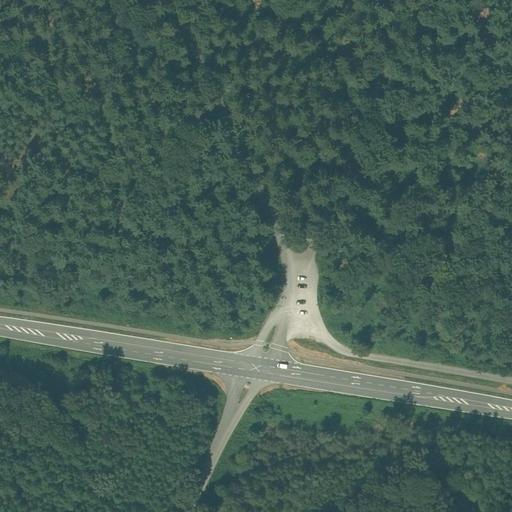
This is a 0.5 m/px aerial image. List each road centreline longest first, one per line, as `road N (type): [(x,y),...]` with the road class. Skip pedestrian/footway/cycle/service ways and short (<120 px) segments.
road 1 (unclassified): [(511,380),(346,352),(324,334),(307,261),(289,263)]
road 2 (unclassified): [(289,263),(171,0)]
road 3 (track): [(307,261),(422,0)]
road 4 (secondary): [(511,409),(255,368)]
road 5 (secondary): [(255,368),(0,326)]
road 6 (unclassified): [(190,511),(255,368)]
